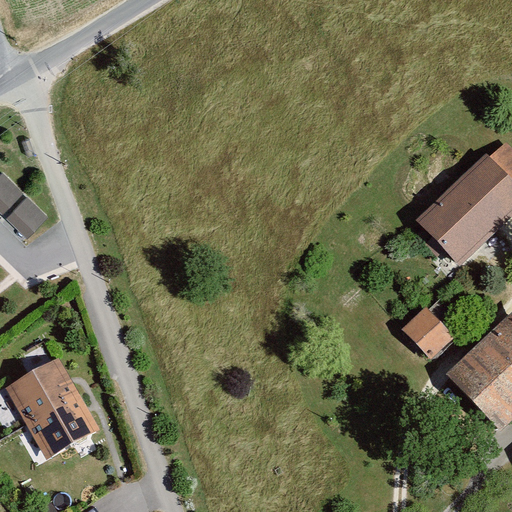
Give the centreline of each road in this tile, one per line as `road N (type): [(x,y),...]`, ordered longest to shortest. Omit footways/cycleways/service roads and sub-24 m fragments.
road 1 (residential): [(13,75),(165,511)]
road 2 (unclassified): [(13,75),(143,0)]
